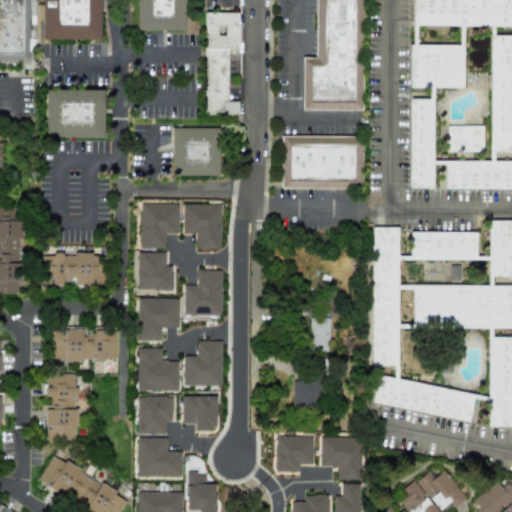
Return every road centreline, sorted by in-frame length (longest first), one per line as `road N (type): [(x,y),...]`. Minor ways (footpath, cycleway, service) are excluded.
road 1 (residential): [(231,462),(239,439),(240,219),(254,186),(254,0)]
road 2 (residential): [(19,324),(25,310),(43,307),(119,308),(121,185),(254,186)]
road 3 (residential): [(25,497),(25,336),(0,315)]
